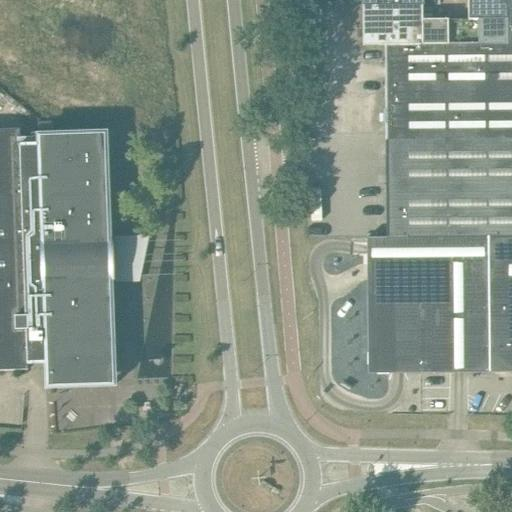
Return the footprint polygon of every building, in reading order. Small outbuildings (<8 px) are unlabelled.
[(17,0),(21,105),(40,121),(53,121),(53,125),(114,123),(109,0),(17,0)] [(422,20),(422,4),(363,5),(363,45),(385,45),(511,43),(511,0),(467,0),(467,20),(422,20)] [(385,94),(511,92),(511,43),(385,45),(385,94)] [(511,92),(385,94),(385,142),(511,141),(511,92)] [(45,363),(46,385),(46,388),(115,385),(114,365),(106,132),(56,134),(53,132),(53,131),(37,132),(37,146),(20,146),(19,130),(0,130),(0,371),(27,370),(27,364),(45,363)] [(511,237),(511,141),(385,142),(386,238),(487,238),(511,237)] [(511,237),(487,238),(386,238),(366,238),(367,374),(489,373),(511,372),(511,237)]
